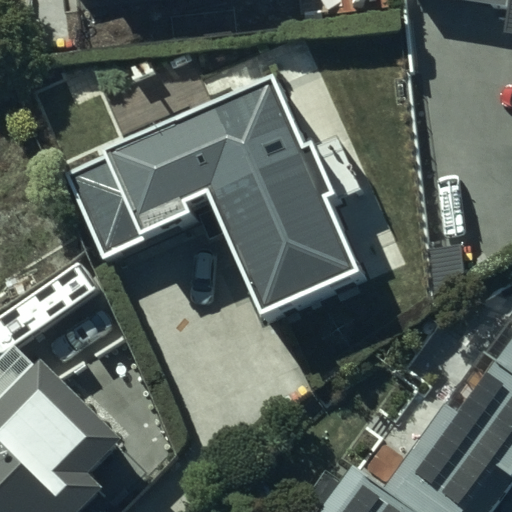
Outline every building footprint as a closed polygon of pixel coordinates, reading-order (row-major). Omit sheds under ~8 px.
[(511,0),(413,0),(413,5),(511,18),(511,31),(509,54),(511,54),(511,0)] [(282,87),(69,180),(107,266),(147,249),(148,253),(199,230),(194,219),(214,210),(267,333),(371,287),(337,210),(364,199),(341,146),(313,158),(282,87)] [(0,272),(14,264),(0,242),(0,272)] [(358,473),(327,511),(498,511),(511,495),(511,347),(503,341),(386,494),(358,473)] [(0,511),(98,511),(109,501),(93,486),(127,451),(121,444),(131,434),(68,373),(57,384),(45,373),(42,376),(20,356),(0,377),(0,511)]
